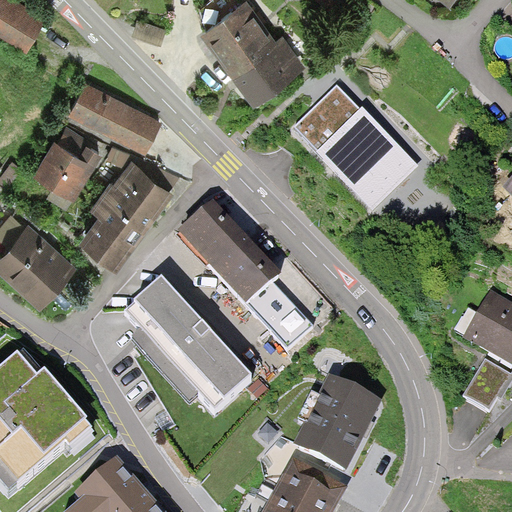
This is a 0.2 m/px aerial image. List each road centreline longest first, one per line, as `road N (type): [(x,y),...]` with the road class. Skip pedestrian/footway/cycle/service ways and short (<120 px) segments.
road 1 (residential): [(402,511),(423,459),(409,368),(376,321),(224,163)]
road 2 (residential): [(224,163),(66,338)]
road 3 (residential): [(224,163),(64,0)]
road 4 (residential): [(192,511),(66,338)]
